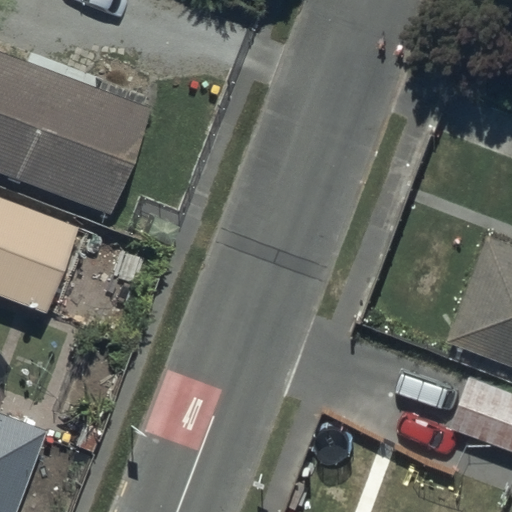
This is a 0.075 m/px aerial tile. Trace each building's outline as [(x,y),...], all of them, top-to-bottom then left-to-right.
[(0,177),(109,217),(146,114),(139,111),(145,95),(31,54),(27,66),(0,56),(0,177)] [(75,235),(0,203),(0,297),(41,316),(75,235)] [(511,248),(484,238),(448,340),(511,363),(511,248)] [(452,427),(459,429),(511,448),(511,393),(470,378),(452,427)] [(0,511),(13,511),(43,437),(0,420),(0,511)]
